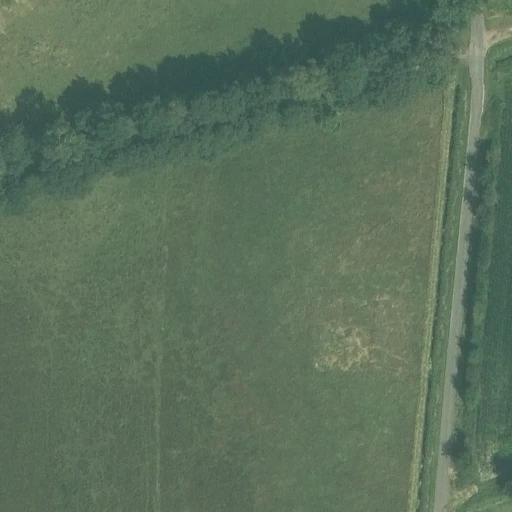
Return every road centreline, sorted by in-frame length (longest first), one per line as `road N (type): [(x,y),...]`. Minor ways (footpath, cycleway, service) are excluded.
road 1 (track): [(511,36),(0,175)]
road 2 (unclassified): [(472,0),(478,46),(436,511)]
